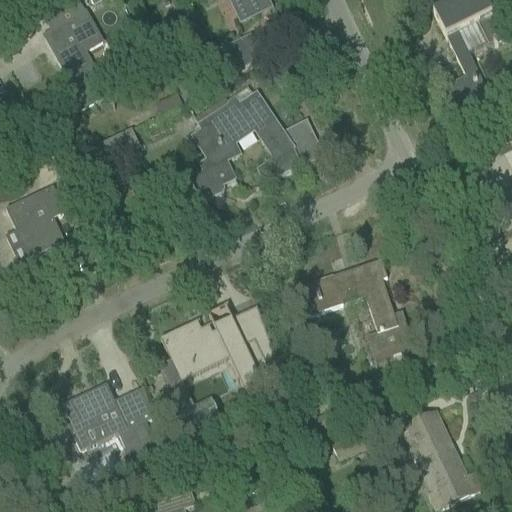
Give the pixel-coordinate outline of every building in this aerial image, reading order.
[(88,0),(94,9),(108,0),(88,0)] [(204,0),(229,0),(241,25),(272,10),(266,0),(201,0),(202,1),(204,0)] [(440,94),(451,117),(488,98),(468,58),(485,49),(488,54),(506,45),(483,0),(467,0),(433,18),(465,81),(440,94)] [(77,4),(43,24),(51,37),(44,41),(61,71),(64,69),(70,79),(63,83),(81,114),(108,99),(85,58),(103,48),(85,17),(77,4)] [(250,40),(215,58),(221,68),(227,82),(244,73),(262,64),(255,50),(250,40)] [(179,188),(171,191),(178,205),(187,224),(199,218),(201,212),(198,205),(201,203),(203,205),(207,206),(223,198),(225,194),(223,190),(230,187),(231,189),(235,187),(234,186),(235,185),(227,167),(240,160),(235,149),(255,136),(276,168),(273,170),(272,170),(270,171),(269,169),(268,167),(256,175),(263,190),(269,187),(322,162),(322,161),(320,162),(306,131),(286,140),(257,97),(253,100),(248,93),(231,104),(227,107),(224,102),(194,122),(199,129),(198,130),(201,136),(191,143),(206,164),(201,168),(199,169),(203,176),(187,184),(186,183),(180,181),(178,187),(179,188)] [(0,102),(0,131),(3,137),(26,124),(10,97),(0,102)] [(82,157),(66,164),(72,177),(89,170),(82,157)] [(106,162),(98,165),(102,174),(110,170),(106,162)] [(248,183),(240,187),(244,196),(252,193),(248,183)] [(53,193),(6,215),(21,247),(29,265),(39,260),(41,264),(55,257),(54,253),(64,248),(64,247),(51,220),(63,215),(65,219),(66,219),(57,200),(53,193)] [(381,266),(299,294),(305,314),(308,323),(366,304),(366,306),(378,342),(367,346),(375,367),(396,360),(415,354),(402,317),(394,320),(382,286),(387,284),(381,266)] [(171,367),(158,373),(169,394),(182,388),(184,387),(196,381),(230,365),(242,391),(245,397),(262,389),(260,385),(271,380),(265,366),(275,362),(267,341),(266,342),(254,348),(245,352),(231,324),(226,313),(209,322),(214,333),(216,338),(207,342),(205,343),(201,335),(198,327),(160,344),(171,367)] [(107,390),(60,413),(80,457),(99,448),(101,447),(118,439),(125,455),(123,456),(129,470),(147,461),(153,473),(167,466),(157,446),(147,427),(154,424),(144,393),(115,407),(107,390)] [(196,413),(178,421),(187,441),(188,440),(220,425),(215,413),(211,406),(196,413)] [(318,449),(347,436),(337,414),(308,427),(318,449)] [(431,503),(434,511),(448,511),(480,497),(472,481),(467,484),(436,419),(403,434),(406,439),(385,449),(398,475),(418,465),(435,501),(431,503)] [(331,451),(340,469),(367,455),(359,438),(331,451)] [(319,457),(302,464),(308,478),(325,470),(319,457)] [(193,511),(196,511),(191,495),(180,499),(180,498),(152,507),(153,511),(193,511)]
